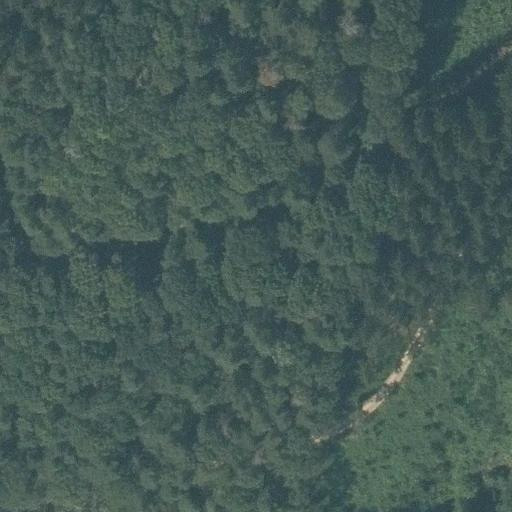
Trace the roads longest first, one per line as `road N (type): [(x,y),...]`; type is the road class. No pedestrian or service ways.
road 1 (track): [(511,36),(350,149),(267,174),(48,203),(22,189),(0,135)]
road 2 (track): [(61,511),(144,475),(356,410),(393,374),(511,184)]
